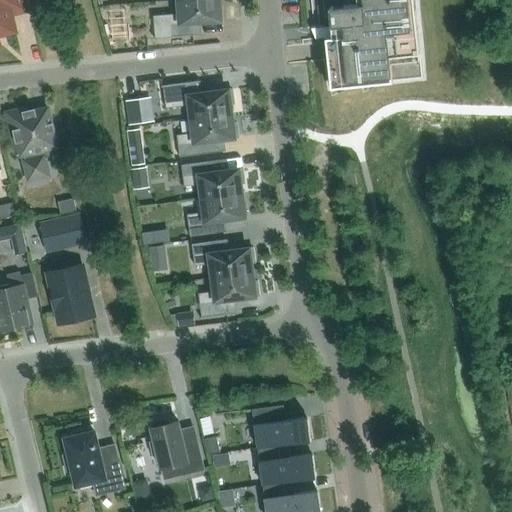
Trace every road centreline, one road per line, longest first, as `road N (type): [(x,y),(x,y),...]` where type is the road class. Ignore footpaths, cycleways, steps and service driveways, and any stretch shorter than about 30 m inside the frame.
road 1 (residential): [(311,324),(6,366)]
road 2 (residential): [(0,81),(271,55)]
road 3 (residential): [(311,324),(271,55)]
road 4 (residential): [(362,511),(340,355),(311,324)]
road 5 (residential): [(41,511),(6,366)]
